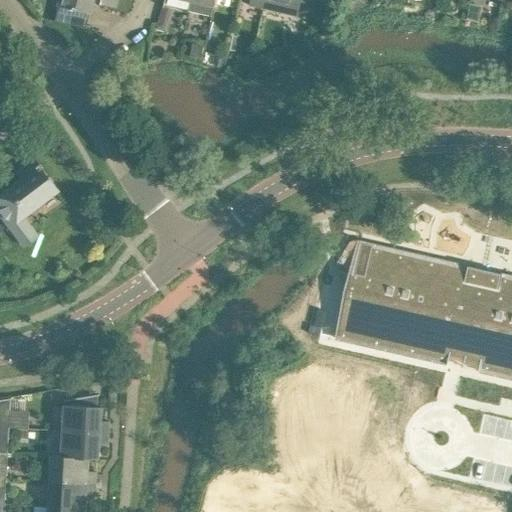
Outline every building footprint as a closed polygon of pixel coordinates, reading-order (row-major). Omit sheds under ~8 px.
[(116,7),(117,0),(60,0),(55,21),(86,28),(90,12),(94,13),(96,3),(116,7)] [(190,0),(191,0),(190,0),(188,11),(212,17),(214,6),(215,6),(216,0),(190,0)] [(313,0),(265,0),(263,8),(298,16),(300,6),(311,9),(313,0)] [(159,18),(157,24),(159,25),(165,27),(167,21),(159,18)] [(39,164),(35,159),(18,171),(24,178),(0,196),(0,212),(25,245),(38,235),(24,217),(59,190),(42,168),(43,168),(40,164),(39,164)] [(351,292),(343,332),(511,369),(511,285),(503,283),(505,275),(471,268),(470,276),(376,255),(367,296),(351,292)] [(102,406),(98,406),(99,394),(65,399),(64,430),(109,433),(110,421),(102,421),(102,406)] [(0,425),(9,426),(9,416),(0,414),(0,425)] [(0,438),(8,439),(9,426),(0,425),(0,438)] [(108,445),(109,433),(64,430),(62,456),(90,458),(89,458),(99,459),(100,444),(108,445)] [(62,456),(52,455),(51,480),(96,483),(97,471),(89,471),(89,458),(90,458),(62,456)] [(95,495),(96,483),(51,480),(49,506),(86,508),(87,495),(95,495)]
